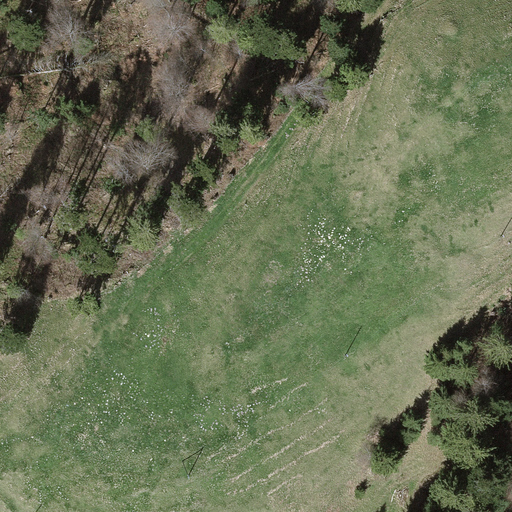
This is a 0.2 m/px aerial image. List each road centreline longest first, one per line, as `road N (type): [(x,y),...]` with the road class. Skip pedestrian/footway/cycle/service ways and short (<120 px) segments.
road 1 (track): [(383,0),(208,235),(0,419)]
road 2 (track): [(511,67),(481,79),(419,133),(385,180)]
